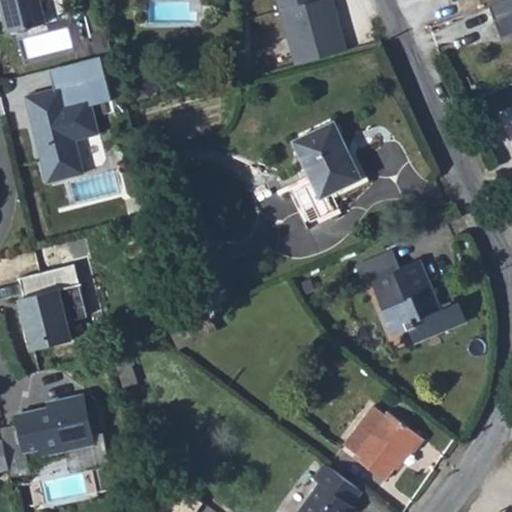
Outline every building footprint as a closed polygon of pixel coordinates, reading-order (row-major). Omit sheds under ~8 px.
[(0,0),(0,5),(6,29),(13,32),(47,23),(40,0),(0,0)] [(317,0),(279,0),(282,10),(317,0)] [(317,0),(282,10),(299,67),(349,52),(333,0),(317,0)] [(460,0),(466,14),(502,0),(460,0)] [(511,12),(494,19),(501,38),(511,33),(511,12)] [(100,133),(93,105),(112,100),(101,54),(51,68),(56,88),(26,96),(47,182),(85,172),(77,139),(100,133)] [(310,175),(314,182),(291,193),(308,228),(338,214),(330,196),(363,181),(335,122),(294,141),(310,175)] [(310,175),(288,186),(291,193),(314,182),(310,175)] [(394,251),(357,266),(363,282),(371,278),(384,307),(381,308),(390,331),(407,325),(409,329),(414,326),(420,340),(468,319),(460,301),(443,308),(437,310),(433,301),(438,298),(431,283),(427,285),(417,260),(401,267),(394,251)] [(212,257),(202,260),(213,294),(223,291),(212,257)] [(421,258),(417,260),(427,285),(431,283),(421,258)] [(202,260),(186,265),(203,307),(226,299),(223,291),(213,294),(202,260)] [(75,263),(19,278),(24,297),(19,298),(32,350),(73,339),(68,320),(88,315),(75,263)] [(157,274),(132,279),(139,308),(164,303),(157,274)] [(438,298),(433,301),(437,310),(443,308),(438,298)] [(212,319),(174,337),(175,337),(180,348),(216,331),(212,319)] [(407,325),(390,331),(392,335),(408,329),(409,329),(407,325)] [(414,326),(409,329),(408,329),(415,342),(420,340),(414,326)] [(127,354),(114,359),(125,387),(138,383),(127,354)] [(48,409),(18,415),(26,450),(42,446),(43,454),(67,448),(65,441),(91,435),(82,396),(56,401),(58,407),(48,409)] [(375,405),(345,444),(356,453),(386,414),(375,405)] [(356,453),(354,456),(385,480),(412,446),(416,450),(425,439),(389,411),(386,414),(356,453)] [(91,435),(65,441),(67,448),(93,442),(91,435)] [(3,439),(0,439),(0,469),(9,468),(3,439)] [(363,491),(325,463),(314,478),(320,482),(297,511),(353,511),(354,510),(350,507),(363,491)]
